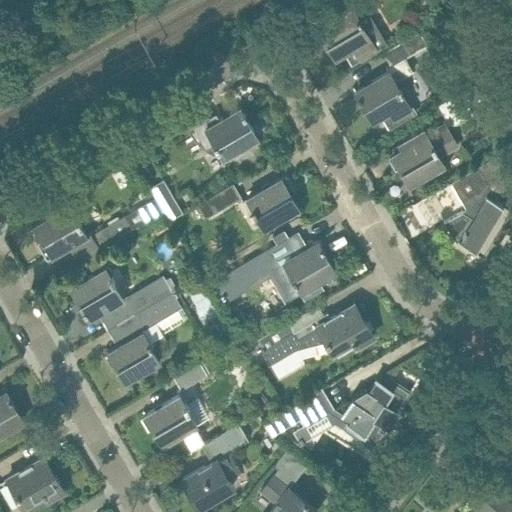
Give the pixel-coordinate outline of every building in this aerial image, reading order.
[(351,64),(387,43),(361,0),(352,0),(355,4),(317,27),(335,57),(344,52),(351,64)] [(387,67),(389,70),(354,90),(372,120),(381,115),(388,128),(414,113),(411,108),(412,107),(408,99),(406,100),(395,80),(413,70),(405,56),(427,44),(426,41),(434,37),(427,26),(382,51),(390,64),(387,67)] [(474,83),(438,104),(446,118),(449,116),(454,124),(473,112),(468,105),(483,97),(474,83)] [(219,119),(215,112),(190,127),(214,154),(217,149),(218,149),(223,157),(231,152),(234,158),(237,155),(243,149),(245,146),(246,143),(257,137),(239,107),(219,119)] [(444,163),(439,155),(457,145),(444,122),(426,132),(423,126),(396,141),(400,148),(391,153),(409,184),(444,163)] [(510,174),(495,156),(450,181),(465,206),(461,211),(445,221),(444,220),(443,220),(455,242),(456,241),(458,240),(483,255),(493,239),(498,242),(508,225),(503,222),(511,209),(488,195),(491,189),(510,174)] [(263,187),(246,196),(264,227),(274,221),(298,207),(290,193),(295,190),(285,174),(280,177),(263,187)] [(162,179),(149,187),(154,196),(162,210),(168,220),(182,212),(162,179)] [(233,182),(196,203),(204,218),(241,196),(233,182)] [(154,196),(123,214),(131,228),(162,210),(154,196)] [(90,231),(85,234),(68,204),(34,225),(41,238),(36,240),(47,258),(68,245),(77,260),(131,228),(123,214),(91,233),(90,231)] [(283,228),(272,235),(276,242),(287,235),(283,228)] [(233,267),(221,274),(232,291),(269,269),(272,273),(288,300),(300,292),(304,299),(323,288),(318,280),(335,270),(317,240),(300,250),(285,258),(283,256),(278,259),(269,245),(233,267)] [(87,277),(70,287),(88,317),(90,321),(91,320),(89,317),(97,312),(114,302),(117,306),(125,302),(128,299),(135,310),(135,311),(172,290),(162,274),(136,289),(122,297),(113,281),(104,267),(87,277)] [(180,293),(176,287),(135,311),(142,323),(131,330),(133,335),(108,350),(106,346),(105,347),(125,380),(159,360),(151,346),(166,338),(155,321),(182,306),(175,296),(180,293)] [(260,336),(243,346),(253,364),(265,358),(298,340),(302,347),(315,344),(326,341),(332,351),(351,340),(355,346),(356,345),(373,335),(353,302),(329,316),(326,311),(309,321),(293,330),(287,320),(260,336)] [(207,373),(199,359),(172,374),(181,389),(207,373)] [(281,409),(262,420),(271,435),(289,424),(300,417),(304,424),(315,418),(328,410),(345,421),(341,427),(374,448),(385,430),(379,427),(382,422),(386,425),(397,409),(392,406),(396,401),(401,404),(411,390),(388,375),(384,382),(375,377),(374,378),(376,379),(369,389),(366,387),(351,396),(341,412),(333,407),(321,386),(292,403),(281,409)] [(5,390),(0,392),(0,433),(23,420),(5,390)] [(161,403),(144,413),(162,444),(179,434),(181,432),(191,449),(201,443),(203,442),(193,425),(196,424),(185,405),(178,393),(161,403)] [(203,442),(201,443),(211,460),(181,478),(192,496),(195,494),(200,503),(197,505),(198,506),(232,486),(226,476),(238,468),(228,451),(248,439),(237,421),(203,442)] [(272,472),(258,489),(275,502),(271,507),(267,511),(314,511),(317,509),(301,496),(292,489),(288,486),(295,479),(306,464),(286,448),(273,464),(277,467),(273,472),(272,472)] [(27,511),(33,511),(49,503),(48,499),(64,490),(43,455),(7,477),(23,504),(27,511)] [(511,511),(511,504),(484,480),(468,498),(483,511),(511,511)]
